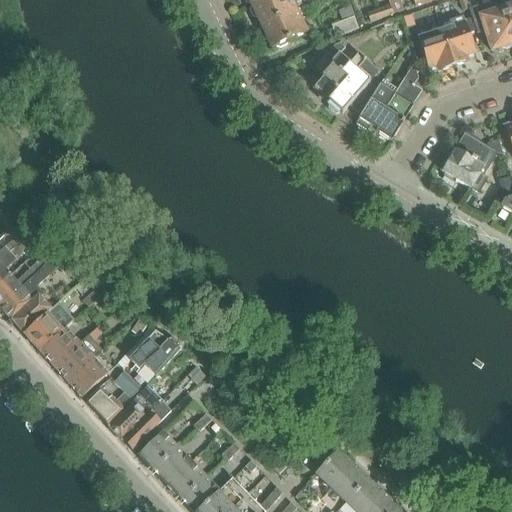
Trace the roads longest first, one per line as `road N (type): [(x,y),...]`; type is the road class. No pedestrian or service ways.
road 1 (tertiary): [(386,197),(256,105),(197,0)]
road 2 (residential): [(0,339),(161,511)]
road 3 (residential): [(386,197),(434,119),(511,87)]
road 4 (tertiary): [(511,270),(386,197)]
